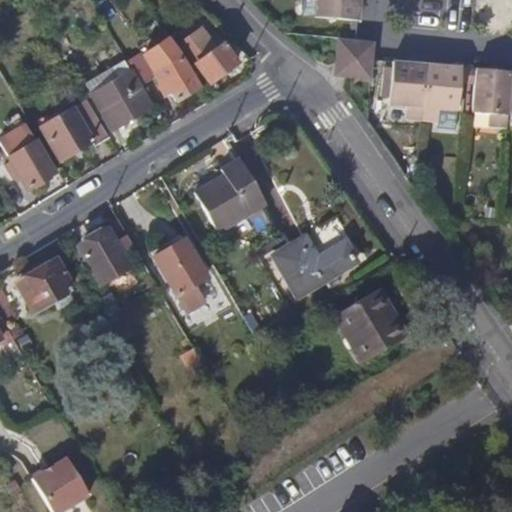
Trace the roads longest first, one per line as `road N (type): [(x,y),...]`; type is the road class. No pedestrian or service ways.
road 1 (residential): [(299,75),(511,376)]
road 2 (residential): [(0,251),(299,75)]
road 3 (residential): [(387,0),(384,35),(511,47)]
